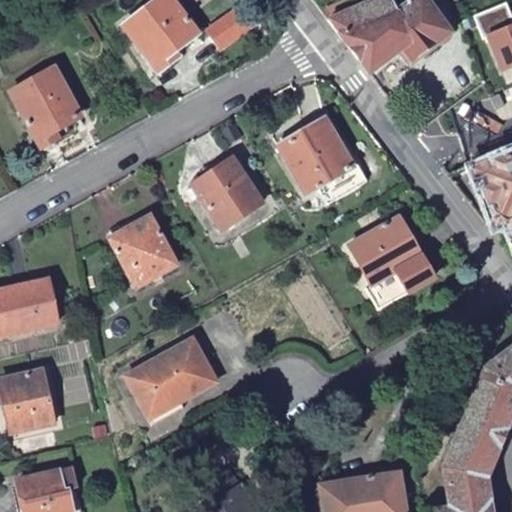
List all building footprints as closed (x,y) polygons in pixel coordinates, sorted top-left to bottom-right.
[(194,37),(165,0),(162,0),(124,29),(156,72),(175,58),(172,54),(194,37)] [(326,18),(367,71),(398,47),(411,64),(450,33),(424,0),(416,0),(391,9),(387,0),(347,0),(351,8),(326,18)] [(486,41),(499,74),(511,69),(511,26),(504,7),(472,20),(481,43),(486,41)] [(238,15),(206,36),(219,54),(251,33),(244,23),(238,15)] [(250,18),(244,23),(251,33),(257,29),(250,18)] [(78,119),(51,71),(8,94),(38,146),(65,132),(63,128),(78,119)] [(316,188),(350,167),(322,121),(275,148),(304,195),(316,188)] [(511,156),(474,171),(496,223),(508,219),(511,227),(511,156)] [(259,207),(229,161),(183,190),(189,200),(196,195),(219,232),(259,207)] [(360,185),(350,167),(316,188),(327,205),(360,185)] [(396,217),(349,245),(372,283),(385,304),(431,278),(419,256),(396,217)] [(177,268),(149,220),(111,242),(140,290),(177,268)] [(0,339),(61,327),(52,285),(0,295),(0,339)] [(130,382),(152,419),(183,401),(185,405),(220,384),(196,344),(130,382)] [(492,511),(487,482),(511,417),(511,349),(501,358),(499,355),(494,359),(496,362),(484,370),(443,471),(451,509),(436,511),(492,511)] [(55,427),(44,377),(3,385),(14,436),(55,427)] [(183,401),(152,419),(158,430),(189,412),(185,405),(183,401)] [(210,471),(198,453),(166,473),(180,492),(210,471)] [(404,511),(398,475),(342,484),(341,477),(326,480),(325,474),(318,475),(322,501),(327,500),(328,511),(404,511)] [(245,508),(223,475),(206,487),(223,511),(222,511),(206,511),(205,511),(203,511),(259,511),(254,503),(245,508)] [(66,497),(62,477),(21,486),(26,511),(73,511),(71,496),(66,497)]
